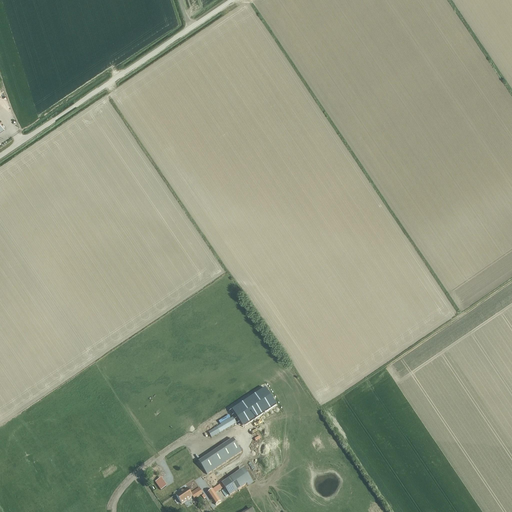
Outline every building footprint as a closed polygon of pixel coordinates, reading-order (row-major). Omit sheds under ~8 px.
[(265,389),(232,411),(240,423),(243,427),(276,405),(265,389)] [(207,475),(242,453),(233,440),(199,463),(207,475)] [(238,472),(221,484),(230,496),(246,485),(238,472)] [(220,485),(213,490),(215,493),(223,488),(220,485)] [(187,488),(176,495),(182,504),(193,497),(194,498),(203,493),(200,488),(191,494),(187,488)] [(221,502),(213,490),(208,493),(216,505),(221,502)]
